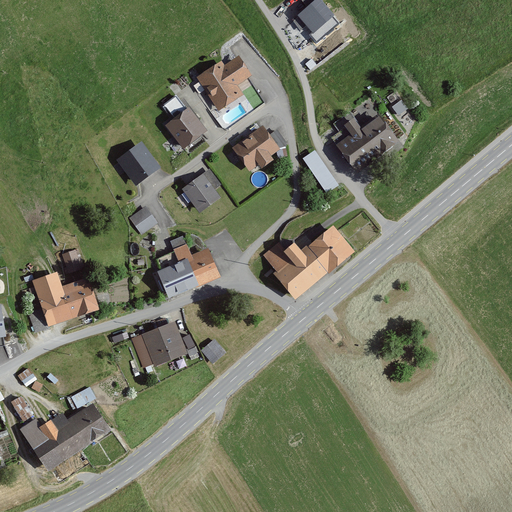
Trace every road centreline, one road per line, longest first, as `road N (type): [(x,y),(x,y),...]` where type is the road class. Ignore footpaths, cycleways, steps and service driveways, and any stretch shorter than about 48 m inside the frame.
road 1 (secondary): [(54,511),(158,446),(304,318)]
road 2 (residential): [(397,240),(316,142),(298,66),(259,0)]
road 3 (residential): [(235,286),(69,337),(0,372)]
road 4 (residential): [(235,286),(245,258),(296,197),(281,101)]
road 5 (secondary): [(397,240),(511,144)]
road 6 (secondary): [(304,318),(397,240)]
road 7 (residential): [(222,140),(155,191),(164,223)]
